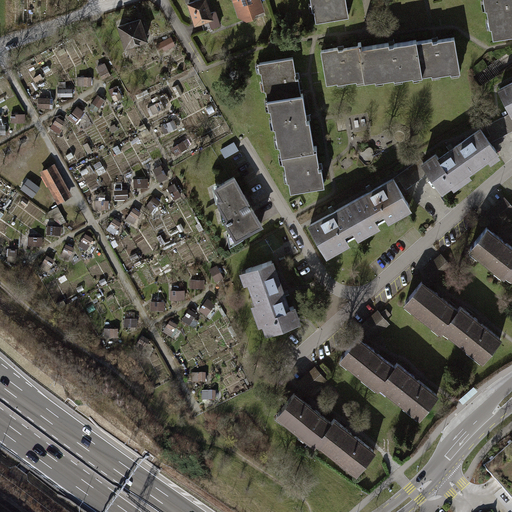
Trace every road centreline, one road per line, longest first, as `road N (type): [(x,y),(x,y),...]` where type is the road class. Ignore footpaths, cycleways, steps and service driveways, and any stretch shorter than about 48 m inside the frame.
road 1 (track): [(0,55),(194,405)]
road 2 (motorway): [(183,511),(0,379)]
road 3 (residential): [(366,294),(331,286),(243,142)]
road 4 (residential): [(511,166),(366,294)]
road 5 (primary): [(393,511),(511,394)]
road 6 (motorway): [(0,423),(119,511)]
